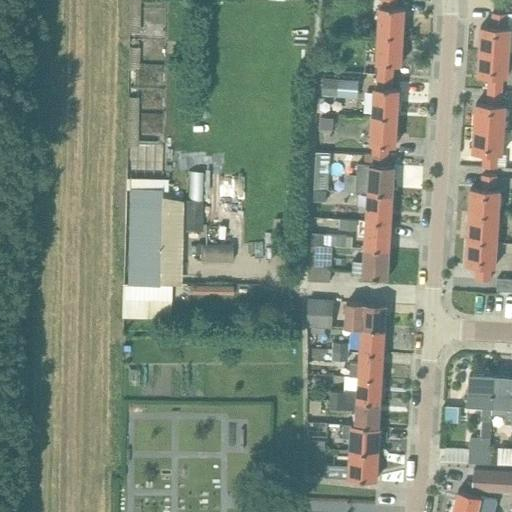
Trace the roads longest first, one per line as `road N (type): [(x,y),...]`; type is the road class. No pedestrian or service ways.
road 1 (residential): [(431,327),(449,0)]
road 2 (residential): [(417,511),(431,327)]
